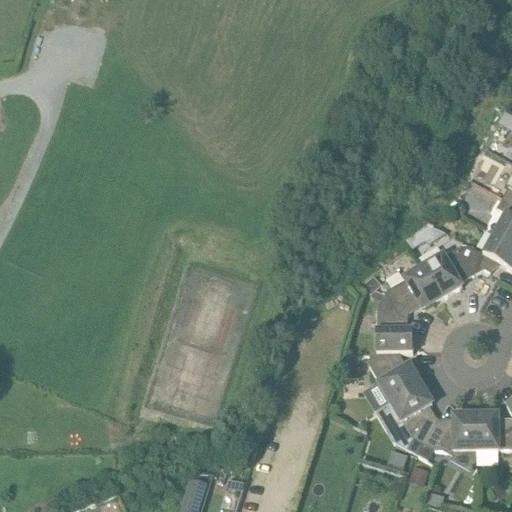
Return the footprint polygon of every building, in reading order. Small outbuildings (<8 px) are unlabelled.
[(511,127),(511,119),(505,115),(499,127),(509,133),(511,127)] [(511,192),(509,191),(503,202),(511,207),(511,192)] [(511,207),(503,202),(497,212),(506,217),(494,237),(511,247),(511,207)] [(466,213),(464,207),(458,204),(453,213),(462,218),(466,213)] [(426,243),(441,234),(427,226),(419,232),(407,240),(414,250),(425,243),(426,243)] [(511,274),(511,247),(494,237),(483,256),(469,248),(474,280),(474,279),(484,273),(490,277),(496,266),(511,274)] [(461,280),(474,280),(469,248),(454,253),(424,272),(442,302),(462,290),(457,282),(461,280)] [(391,293),(388,298),(384,304),(409,317),(414,308),(419,305),(423,313),(442,302),(424,272),(391,293)] [(362,285),(371,296),(376,293),(382,288),(374,277),(362,285)] [(403,328),(409,317),(384,304),(377,316),(376,357),(413,357),(413,334),(403,334),(403,328)] [(344,357),(344,367),(347,367),(358,367),(358,357),(344,357)] [(390,408),(421,388),(410,369),(402,373),(400,370),(400,357),(413,357),(376,357),(376,358),(369,359),(369,372),(390,408)] [(411,441),(424,450),(438,423),(427,417),(425,412),(432,408),(421,388),(390,408),(400,427),(403,425),(411,441)] [(424,450),(418,459),(428,465),(434,455),(435,455),(441,455),(452,461),(454,461),(454,455),(476,455),(477,455),(477,419),(454,419),(454,423),(454,429),(449,429),(438,423),(424,450)] [(498,419),(477,419),(477,455),(499,455),(499,452),(511,452),(511,422),(503,428),(498,428),(498,422),(498,419)] [(408,486),(424,491),(429,474),(413,470),(408,486)] [(196,472),(194,483),(212,487),(215,476),(196,472)] [(217,485),(223,487),(225,481),(218,479),(217,485)] [(229,481),(227,489),(242,493),(244,485),(229,481)] [(199,511),(205,490),(189,485),(181,511),(199,511)] [(428,506),(442,510),(444,500),(430,496),(428,506)]
